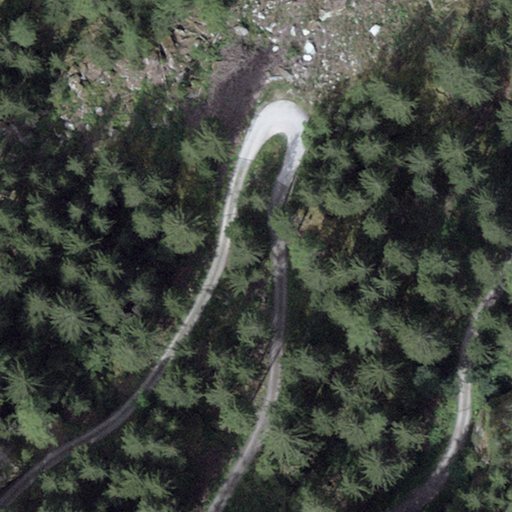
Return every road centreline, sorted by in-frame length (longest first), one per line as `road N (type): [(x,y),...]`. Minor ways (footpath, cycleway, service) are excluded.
road 1 (track): [(204,511),(267,371),(280,194),(295,122),(274,123),(238,158),(215,273),(147,397),(40,466),(0,509)]
road 2 (track): [(511,258),(467,337),(446,461),(418,504),(403,511)]
